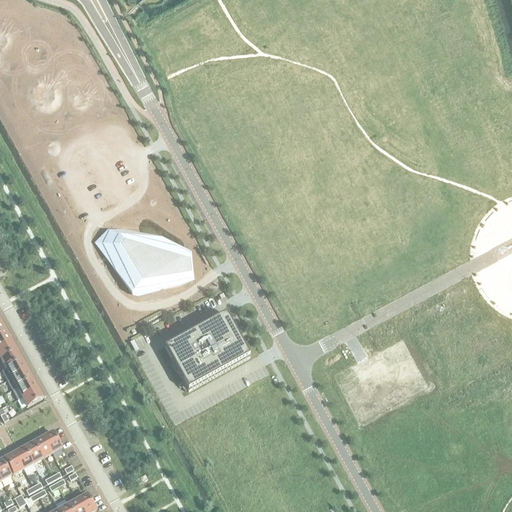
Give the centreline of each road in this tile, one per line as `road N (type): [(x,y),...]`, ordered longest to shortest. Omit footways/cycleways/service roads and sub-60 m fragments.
road 1 (unclassified): [(295,361),(122,52)]
road 2 (residential): [(0,295),(120,511)]
road 3 (unclassified): [(511,246),(295,361)]
road 4 (unclassified): [(376,511),(295,361)]
